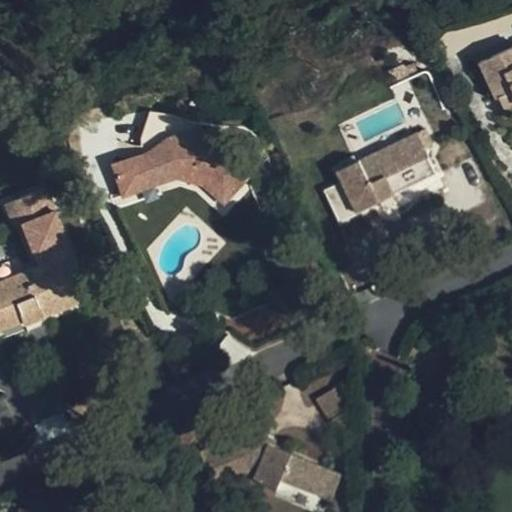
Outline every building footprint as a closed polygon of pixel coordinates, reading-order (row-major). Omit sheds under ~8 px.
[(498,100),(500,99),(511,93),(511,45),(481,60),(498,100)] [(511,93),(500,99),(506,112),(511,109),(511,93)] [(113,164),(121,189),(158,177),(161,185),(196,173),(205,182),(202,185),(224,203),(252,172),(216,139),(214,141),(198,127),(200,123),(175,117),(149,108),(141,137),(141,156),(113,164)] [(355,151),(361,162),(414,137),(408,126),(355,151)] [(414,137),(361,162),(340,172),(349,191),(360,213),(382,202),(433,178),(440,175),(420,134),(414,137)] [(326,158),(321,146),(310,151),(316,163),(326,158)] [(158,177),(121,189),(124,197),(161,185),(158,177)] [(439,191),(433,178),(382,202),(385,209),(408,199),(411,204),(439,191)] [(360,213),(349,191),(343,194),(353,216),(360,213)] [(353,216),(343,194),(327,202),(336,223),(353,216)] [(39,310),(42,317),(90,298),(72,254),(9,278),(3,264),(0,265),(0,334),(20,328),(19,326),(26,324),(23,315),(39,310)] [(26,324),(42,317),(39,310),(23,315),(26,324)] [(317,402),(329,417),(344,405),(332,391),(317,402)] [(2,399),(0,399),(0,418),(9,413),(2,399)] [(254,433),(245,437),(250,449),(254,450),(255,447),(268,453),(271,447),(275,448),(277,443),(254,433)] [(283,483),(316,497),(327,471),(275,448),(271,447),(268,453),(255,447),(254,450),(250,449),(245,437),(201,454),(214,490),(246,477),(244,471),(249,469),(260,473),(255,483),(277,492),(283,483)] [(327,471),(316,497),(329,503),(341,478),(327,471)]
